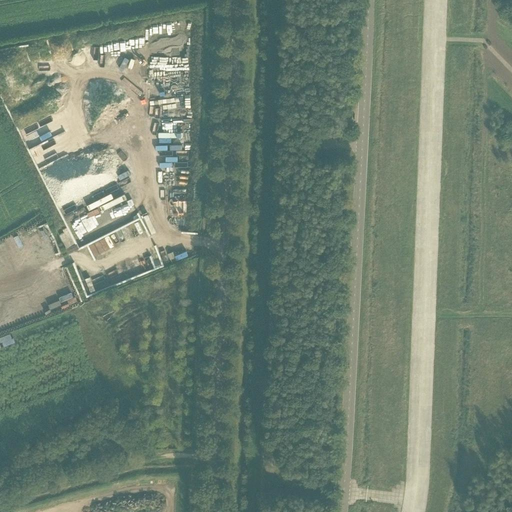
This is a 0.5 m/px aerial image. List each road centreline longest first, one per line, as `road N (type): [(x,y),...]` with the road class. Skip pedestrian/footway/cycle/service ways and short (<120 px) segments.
road 1 (track): [(261,511),(286,0)]
road 2 (unclassified): [(212,511),(234,0)]
